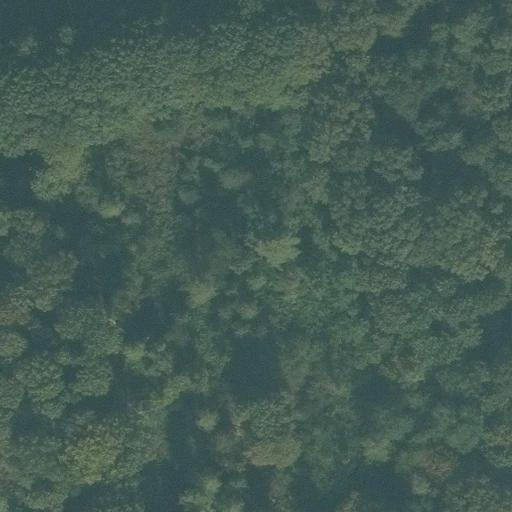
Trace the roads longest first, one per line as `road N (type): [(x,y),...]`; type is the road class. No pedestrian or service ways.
road 1 (track): [(279,30),(415,282),(476,511)]
road 2 (track): [(0,84),(90,48),(279,30)]
road 3 (track): [(470,0),(279,30)]
